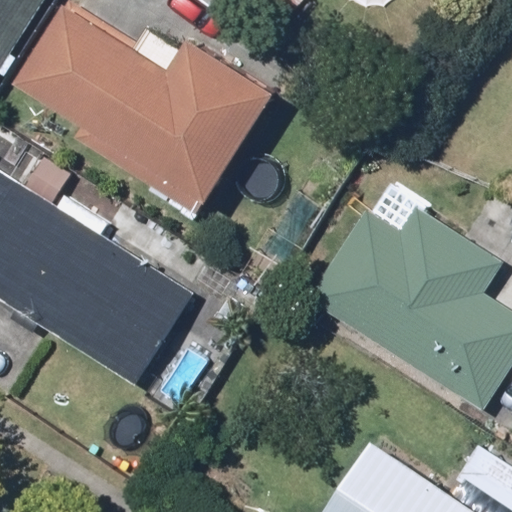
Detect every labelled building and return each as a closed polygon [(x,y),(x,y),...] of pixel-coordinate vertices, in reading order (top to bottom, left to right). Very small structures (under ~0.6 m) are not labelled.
[(0,0),(0,77),(14,85),(63,0),(0,0)] [(154,136),(155,135),(239,187),(304,82),(216,28),(200,54),(111,0),(85,0),(43,68),(154,136)] [(0,151),(0,282),(142,371),(201,277),(0,151)] [(511,254),(399,183),(329,292),(495,398),(511,371),(511,254)] [(511,511),(511,501),(394,429),(342,511),(511,511)]
